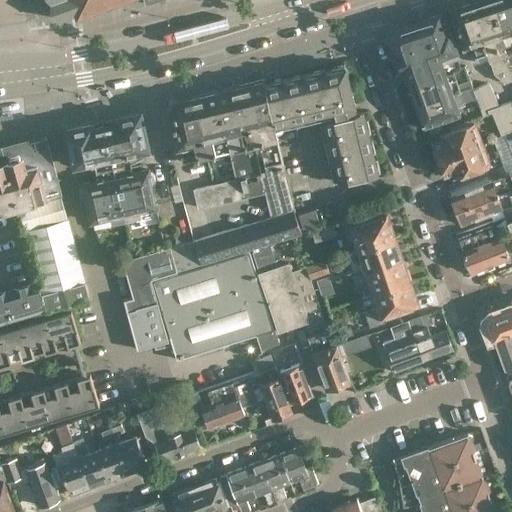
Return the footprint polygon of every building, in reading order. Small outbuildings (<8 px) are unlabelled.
[(49,0),(56,18),(73,12),(76,18),(125,0),(49,0)] [(505,82),(511,78),(511,58),(491,0),(480,0),(472,3),(490,56),(489,57),(494,73),(505,82)] [(511,0),(491,0),(511,58),(511,0)] [(490,56),(472,3),(452,10),(467,49),(472,54),(479,52),(482,59),(489,57),(490,56)] [(443,11),(424,17),(438,57),(439,56),(446,54),(447,58),(458,55),(443,11)] [(424,17),(406,23),(426,79),(445,74),(439,56),(438,57),(424,17)] [(426,79),(406,23),(391,28),(389,34),(402,70),(404,69),(410,84),(426,79)] [(265,85),(275,124),(330,111),(332,120),(324,122),(339,182),(378,173),(363,112),(356,114),(353,105),(355,104),(345,65),(265,85)] [(445,74),(426,79),(410,84),(418,105),(462,90),(457,76),(447,80),(445,74)] [(466,89),(472,86),(473,86),(469,77),(462,79),(466,89)] [(262,173),(266,191),(272,217),(295,210),(278,140),(279,139),(275,124),(265,85),(264,81),(240,87),(255,145),(259,144),(265,171),(266,172),(262,173)] [(481,111),(499,104),(491,85),(488,82),(478,87),(472,88),(476,97),(478,103),(481,111)] [(462,90),(418,105),(425,125),(457,114),(459,113),(456,107),(465,104),(464,101),(476,97),(472,88),(472,86),(466,89),(462,90)] [(240,87),(217,92),(231,151),(255,145),(240,87)] [(193,98),(208,157),(231,151),(217,92),(193,98)] [(183,163),(208,157),(193,98),(178,102),(170,112),(183,163)] [(499,104),(481,111),(483,115),(490,113),(498,136),(505,134),(511,131),(511,102),(511,100),(499,104)] [(459,113),(457,114),(461,123),(483,115),(481,111),(478,103),(470,106),(467,109),(459,113)] [(104,121),(126,222),(141,219),(139,211),(157,208),(149,171),(133,174),(129,154),(149,150),(141,113),(104,121)] [(93,229),(126,222),(104,121),(64,129),(71,165),(94,161),(98,181),(83,184),(91,221),(100,219),(101,222),(92,223),(93,229)] [(438,159),(481,143),(473,121),(445,132),(447,137),(432,142),(438,159)] [(20,206),(39,282),(46,310),(89,297),(46,134),(4,145),(20,206)] [(493,138),(502,165),(511,161),(511,151),(509,145),(505,134),(493,138)] [(489,164),(481,143),(438,159),(444,175),(459,170),(461,174),(489,164)] [(455,209),(511,188),(511,143),(509,145),(511,151),(511,173),(502,177),(501,176),(489,181),(487,177),(450,191),(452,196),(451,196),(455,209)] [(0,210),(20,206),(4,145),(0,146),(0,210)] [(238,179),(242,197),(266,191),(262,173),(241,178),(238,179)] [(214,185),(219,203),(240,197),(242,197),(238,179),(214,185)] [(199,209),(219,203),(214,185),(195,189),(199,209)] [(511,188),(455,209),(461,225),(502,208),(507,220),(511,218),(511,188)] [(170,346),(153,279),(202,265),(201,263),(301,233),(295,210),(272,217),(123,261),(133,296),(124,299),(138,348),(148,345),(148,346),(156,344),(157,349),(170,346)] [(304,229),(319,225),(315,210),(300,214),(304,229)] [(386,214),(364,222),(362,217),(343,224),(349,239),(354,237),(359,249),(394,238),(386,214)] [(336,235),(333,228),(332,223),(311,230),(315,242),(336,235)] [(494,237),(490,227),(458,239),(471,272),(509,257),(509,255),(505,245),(501,234),(494,237)] [(394,238),(359,249),(366,271),(402,259),(394,238)] [(253,248),(261,273),(279,267),(271,242),(253,248)] [(165,319),(177,358),(274,329),(250,252),(154,281),(165,319)] [(306,266),(311,279),(330,272),(325,259),(306,266)] [(402,259),(366,271),(373,293),(409,281),(402,259)] [(310,335),(328,329),(311,279),(306,266),(291,271),(289,264),(260,273),(279,330),(305,321),(310,335)] [(319,288),(332,284),(329,275),(316,280),(319,288)] [(369,327),(384,322),(382,316),(417,305),(409,281),(373,293),(378,307),(364,312),(369,327)] [(0,293),(0,322),(46,310),(39,282),(0,293)] [(332,284),(319,288),(322,296),(334,292),(332,284)] [(511,308),(491,316),(488,323),(494,339),(511,331),(511,308)] [(47,317),(57,348),(81,341),(72,310),(47,317)] [(431,335),(424,314),(408,320),(423,361),(453,350),(446,330),(431,335)] [(34,355),(57,348),(47,317),(24,324),(34,355)] [(396,336),(383,341),(394,372),(423,361),(408,320),(393,325),(396,336)] [(11,362),(34,355),(24,324),(1,331),(11,362)] [(328,329),(310,335),(314,347),(312,348),(327,389),(350,381),(336,344),(334,345),(328,329)] [(0,364),(11,362),(1,331),(0,331),(0,364)] [(511,331),(494,339),(505,369),(511,366),(511,331)] [(273,365),(269,355),(255,359),(259,371),(273,365)] [(308,404),(305,397),(312,394),(300,362),(280,370),(292,402),(294,401),(297,408),(308,404)] [(259,371),(232,381),(241,406),(257,400),(253,388),(262,384),(275,418),(290,412),(273,365),(259,371)] [(66,381),(75,412),(100,405),(91,374),(66,381)] [(52,419),(75,412),(66,381),(43,388),(52,419)] [(198,392),(186,396),(196,421),(206,417),(210,428),(245,414),(241,406),(232,381),(207,389),(213,405),(204,408),(198,392)] [(29,426),(52,419),(43,388),(20,395),(29,426)] [(0,412),(6,432),(29,426),(20,395),(0,400),(0,412)] [(184,431),(173,402),(138,415),(154,458),(161,455),(163,459),(200,445),(193,427),(184,431)] [(122,425),(112,429),(128,473),(148,466),(137,436),(123,441),(120,434),(124,432),(122,425)] [(112,445),(98,450),(109,480),(128,473),(112,429),(103,432),(106,439),(110,438),(112,445)] [(393,460),(398,473),(404,507),(420,503),(423,511),(497,511),(468,432),(393,460)] [(109,480),(98,450),(84,455),(82,448),(87,447),(84,439),(75,443),(91,487),(109,480)] [(57,465),(51,467),(58,487),(67,483),(71,494),(91,487),(75,443),(74,441),(61,446),(63,450),(53,454),(57,465)] [(280,454),(291,482),(300,479),(304,489),(318,484),(311,465),(305,467),(297,447),(280,454)] [(263,460),(279,503),(288,500),(282,485),(291,482),(280,454),(263,460)] [(19,457),(1,464),(8,481),(22,476),(23,481),(30,478),(40,505),(59,498),(44,456),(38,459),(39,462),(24,468),(19,457)] [(245,467),(255,495),(264,492),(270,507),(279,503),(263,460),(245,467)] [(0,464),(0,511),(14,511),(2,479),(6,477),(1,464),(0,464)] [(247,498),(255,495),(245,467),(228,473),(229,476),(221,480),(230,505),(238,502),(241,511),(243,511),(251,509),(247,498)] [(194,486),(204,511),(216,511),(227,508),(216,478),(194,486)] [(178,511),(204,511),(194,486),(173,495),(178,511)] [(383,511),(377,497),(360,503),(358,498),(332,507),(333,511),(383,511)] [(165,511),(161,499),(145,505),(148,511),(165,511)]
